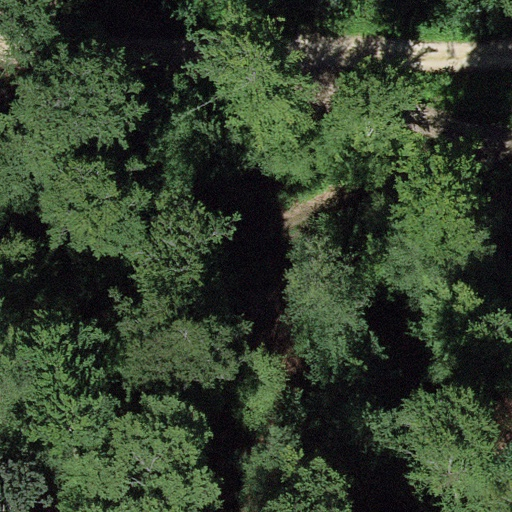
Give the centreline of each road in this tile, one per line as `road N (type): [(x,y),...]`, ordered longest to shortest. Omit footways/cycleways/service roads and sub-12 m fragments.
road 1 (track): [(511,43),(220,62),(0,32)]
road 2 (track): [(511,142),(220,62)]
